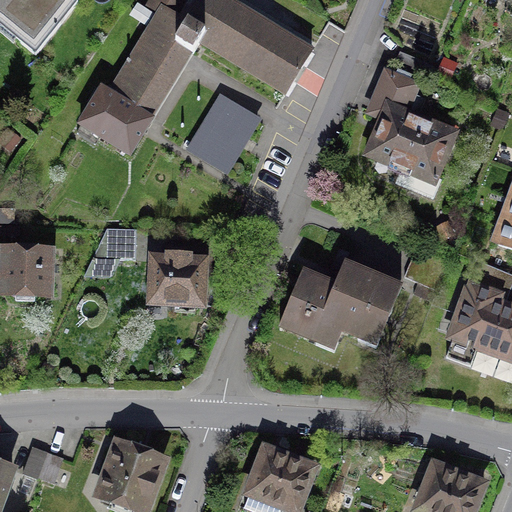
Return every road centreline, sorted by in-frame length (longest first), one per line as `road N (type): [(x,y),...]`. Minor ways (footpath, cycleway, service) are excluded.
road 1 (residential): [(383,0),(213,404)]
road 2 (residential): [(213,404),(452,436),(511,454)]
road 3 (residential): [(213,404),(0,417)]
